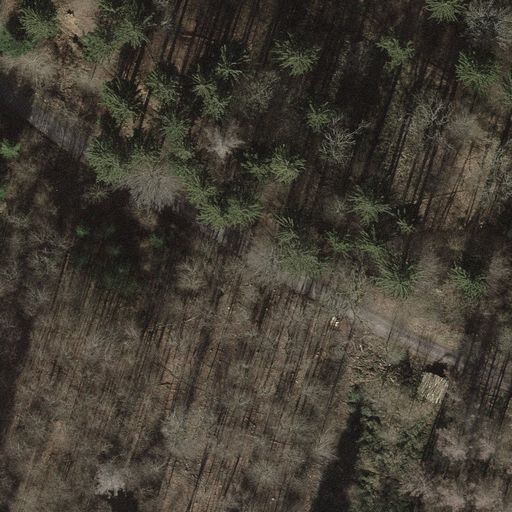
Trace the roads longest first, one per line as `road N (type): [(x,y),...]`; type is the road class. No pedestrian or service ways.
road 1 (track): [(277,277),(0,93)]
road 2 (track): [(511,388),(277,277)]
road 3 (track): [(71,144),(0,256)]
